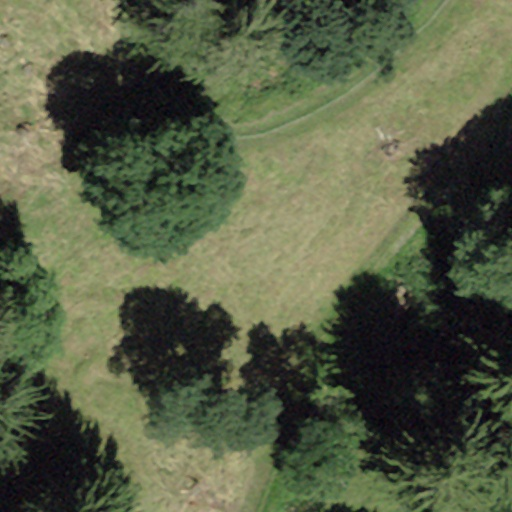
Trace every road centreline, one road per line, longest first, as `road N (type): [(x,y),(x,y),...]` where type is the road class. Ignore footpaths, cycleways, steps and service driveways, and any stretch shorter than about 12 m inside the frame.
road 1 (track): [(257,511),(354,295),(511,84)]
road 2 (track): [(445,0),(433,24),(333,119),(230,130),(143,83),(138,0)]
